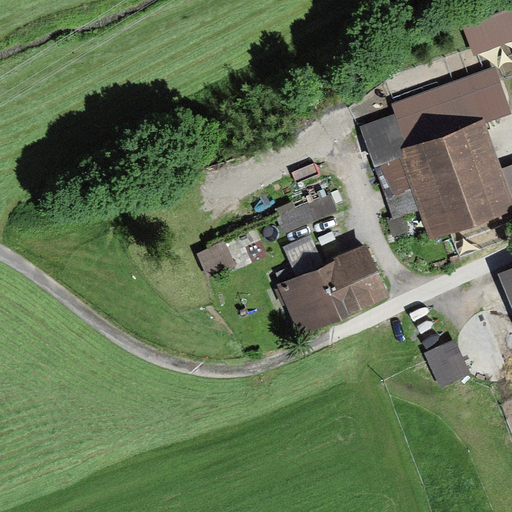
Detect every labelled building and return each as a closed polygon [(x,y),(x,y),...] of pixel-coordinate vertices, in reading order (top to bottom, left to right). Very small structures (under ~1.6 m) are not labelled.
[(511,4),(464,24),(476,53),(511,38),(511,4)] [(361,125),(374,161),(485,119),(511,110),(511,104),(497,63),(392,101),(396,113),(361,125)] [(485,119),(374,161),(387,196),(412,186),(430,236),(511,205),(511,190),(503,166),(485,119)] [(511,162),(503,166),(511,190),(511,162)] [(330,192),(277,215),(284,232),(338,209),(330,192)] [(283,245),(296,274),(320,263),(325,262),(312,233),(283,245)] [(226,241),(198,252),(208,276),(236,264),(226,241)] [(325,262),(320,263),(345,315),(391,293),(366,241),(325,262)] [(296,274),(277,283),(302,337),(345,315),(320,263),(296,274)] [(511,264),(500,269),(511,297),(511,264)] [(457,338),(427,350),(442,387),(472,374),(457,338)]
